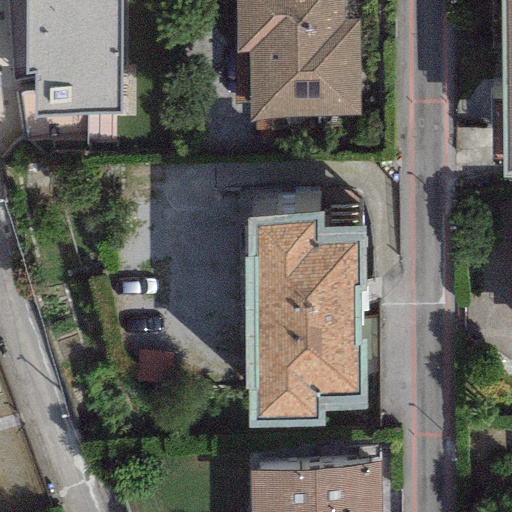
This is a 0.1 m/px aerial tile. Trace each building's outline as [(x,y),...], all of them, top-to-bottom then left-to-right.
[(118,0),(25,0),(26,35),(119,33),(118,0)] [(234,0),(238,95),(357,91),(353,0),(234,0)] [(511,0),(489,0),(491,134),(491,151),(511,150),(511,0)] [(308,204),(235,206),(240,410),(312,408),(311,385),(351,384),(348,272),(347,220),(308,221),(308,204)] [(372,448),(248,450),(249,511),(343,511),(344,508),(373,508),(373,497),(372,448)]
